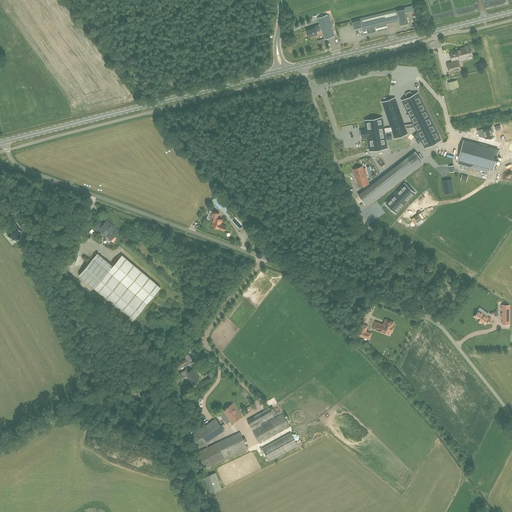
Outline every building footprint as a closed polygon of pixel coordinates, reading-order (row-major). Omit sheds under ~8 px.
[(360,31),(362,32),(363,31),(364,35),(388,29),(386,23),(399,20),(400,26),(409,24),(405,7),(352,20),(355,30),(359,29),(360,31)] [(317,31),(320,30),(322,30),(325,39),(334,36),(327,15),(318,18),(320,24),(319,25),(309,28),(310,29),(307,31),(309,37),(317,34),(317,31)] [(472,55),(470,47),(470,46),(469,46),(468,46),(468,45),(467,45),(467,46),(466,46),(465,46),(465,47),(462,48),(461,49),(457,50),(457,52),(450,54),(452,60),(459,58),(460,60),(467,58),(467,57),(472,55)] [(460,70),(458,61),(447,63),(450,72),(460,70)] [(459,88),(458,80),(450,81),(451,88),(459,88)] [(425,147),(440,140),(417,93),(403,100),(414,124),(404,125),(405,128),(415,127),(425,147)] [(382,102),(391,127),(383,129),(381,118),(365,121),(370,150),(386,148),(384,132),(392,130),(395,138),(407,133),(405,128),(404,125),(395,98),(382,102)] [(448,108),(440,110),(440,113),(444,112),(445,118),(448,117),(448,115),(450,114),(448,108)] [(483,129),(485,138),(493,136),(492,132),(494,131),(492,127),(483,129)] [(493,169),(498,148),(463,139),(457,160),(493,169)] [(372,203),(381,200),(420,169),(419,165),(424,161),(423,158),(414,147),(413,148),(405,154),(400,155),(402,158),(403,159),(400,160),(399,157),(399,158),(394,159),(388,164),(390,166),(393,165),(394,168),(387,173),(388,176),(387,177),(387,179),(362,199),(367,205),(370,203),(372,203)] [(363,166),(353,169),(359,187),(369,184),(366,173),(367,173),(365,168),(364,168),(363,166)] [(449,189),(452,188),(451,179),(443,181),(445,193),(450,192),(449,189)] [(402,199),(405,202),(414,193),(405,184),(386,203),(396,212),(404,203),(401,200),(402,199)] [(212,200),(240,230),(247,223),(220,193),(212,200)] [(219,229),(225,231),(226,226),(221,224),(222,220),(217,218),(219,214),(213,211),(213,212),(210,211),(209,215),(211,216),(210,220),(214,221),(212,226),(219,229)] [(102,226),(99,224),(100,222),(95,229),(99,232),(100,231),(111,240),(119,231),(114,227),(114,226),(107,220),(102,226)] [(16,225),(7,232),(12,239),(14,237),(17,240),(21,237),(18,234),(21,232),(16,225)] [(113,266),(98,253),(79,275),(132,320),(160,287),(122,255),(113,266)] [(502,318),(503,318),(510,318),(510,305),(502,305),(502,310),(503,310),(503,313),(502,313),(502,318)] [(482,313),(484,310),(480,308),(478,310),(478,311),(474,317),(476,318),(476,319),(481,322),(485,324),(486,322),(488,323),(491,319),(482,313)] [(389,335),(390,331),(392,332),(394,327),(392,327),(393,322),(385,319),(383,325),(375,322),(373,328),(381,331),(381,332),(389,335)] [(356,334),(368,338),(370,333),(358,329),(356,334)] [(180,370),(180,371),(182,374),(185,372),(192,384),(200,379),(193,369),(189,371),(186,367),(184,365),(188,363),(185,359),(178,364),(179,364),(176,368),(178,372),(180,370)] [(222,411),(223,411),(220,414),(223,418),(224,417),(225,419),(224,419),(227,423),(230,421),(231,423),(242,416),(233,403),(222,411)] [(259,421),(261,424),(275,416),(270,407),(247,420),(250,426),(259,421)] [(259,443),(290,426),(283,414),(253,430),(259,443)] [(215,419),(190,436),(199,449),(224,431),(215,419)] [(198,451),(205,468),(248,449),(240,432),(198,451)] [(262,448),(269,461),(298,445),(291,432),(262,448)] [(221,488),(215,473),(204,477),(209,492),(221,488)]
